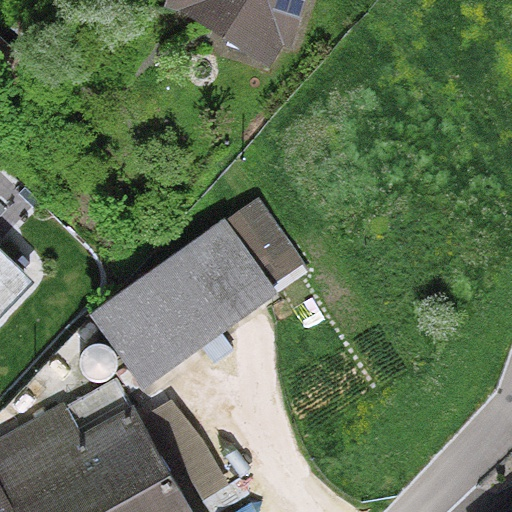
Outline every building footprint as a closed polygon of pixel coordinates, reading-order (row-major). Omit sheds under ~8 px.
[(292,49),(308,0),(164,0),(163,6),(178,11),(272,68),(283,46),(292,49)] [(262,198),(226,222),(271,285),(305,262),(262,198)] [(225,219),(90,313),(143,389),(278,295),(271,285),(226,222),(225,219)] [(0,317),(35,281),(0,247),(0,317)] [(110,378),(115,374),(118,368),(118,361),(117,355),(113,350),(108,345),(102,343),(95,343),(89,346),(84,349),(81,355),(79,361),(80,367),(82,373),(86,378),(92,381),(98,382),(104,381),(110,378)] [(131,405),(117,377),(67,405),(64,401),(0,437),(0,484),(14,511),(194,511),(191,505),(141,417),(134,404),(131,405)] [(171,399),(141,417),(191,505),(228,484),(206,443),(171,399)] [(14,511),(0,484),(0,511),(14,511)]
